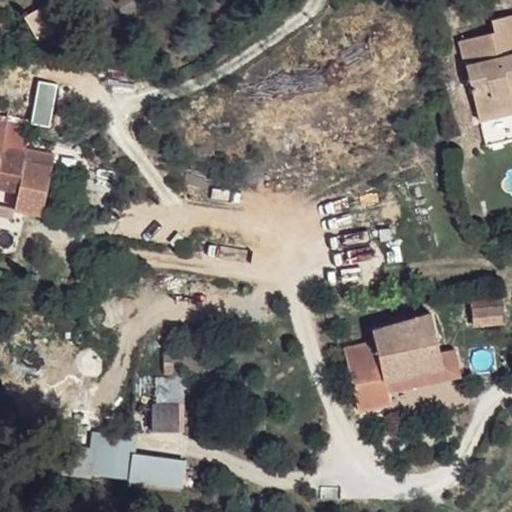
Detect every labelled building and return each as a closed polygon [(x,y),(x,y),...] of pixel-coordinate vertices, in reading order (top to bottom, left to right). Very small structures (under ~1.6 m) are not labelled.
[(48,2),(24,16),(39,41),(63,27),(48,2)] [(460,40),(478,116),(511,108),(511,14),(491,19),(494,31),(460,40)] [(511,108),(478,116),(479,120),(511,111),(511,108)] [(0,248),(13,251),(22,210),(40,213),(51,165),(25,159),(25,154),(7,152),(2,151),(3,143),(6,128),(0,126),(0,248)] [(472,308),(473,324),(504,321),(503,305),(472,308)] [(344,347),(359,409),(391,402),(388,391),(385,379),(443,367),(440,351),(430,311),(372,328),(375,340),(344,347)] [(455,348),(440,351),(443,367),(385,379),(388,391),(460,376),(455,348)] [(152,402),(152,426),(185,426),(185,403),(152,402)] [(89,446),(64,443),(61,473),(91,477),(91,474),(131,480),(135,452),(137,435),(92,430),(89,446)] [(187,459),(135,452),(131,480),(182,487),(187,459)]
